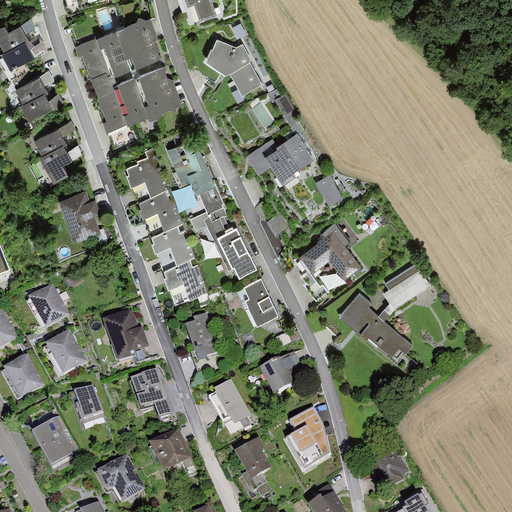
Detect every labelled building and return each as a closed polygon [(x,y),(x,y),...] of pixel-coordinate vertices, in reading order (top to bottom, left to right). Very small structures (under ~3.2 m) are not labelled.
[(181,0),(185,8),(191,6),(197,24),(218,17),(213,2),(217,0),(181,0)] [(155,33),(149,17),(78,44),(94,84),(111,78),(135,68),(164,57),(155,33)] [(7,24),(0,27),(0,37),(7,51),(30,40),(32,37),(25,24),(11,32),(7,24)] [(244,43),(236,48),(217,38),(205,61),(229,73),(231,74),(242,93),(262,81),(250,61),(251,56),(244,43)] [(30,40),(7,51),(19,75),(32,69),(28,61),(38,56),(30,40)] [(173,82),(166,64),(137,76),(113,85),(95,91),(110,131),(181,104),(173,82)] [(45,77),(21,88),(28,102),(51,91),(45,77)] [(26,106),(33,119),(56,107),(49,94),(26,106)] [(279,98),(284,113),(295,110),(290,95),(279,98)] [(58,127),(35,141),(43,154),(63,142),(64,144),(67,142),(58,127)] [(248,157),(262,175),(275,166),(283,178),(315,158),(300,133),(280,146),(275,138),(248,157)] [(209,164),(197,138),(168,151),(185,188),(193,184),(198,194),(218,185),(209,164)] [(43,154),(40,156),(54,180),(67,172),(62,164),(72,158),(64,144),(63,142),(43,154)] [(74,160),(84,154),(80,146),(69,152),(74,160)] [(171,190),(157,155),(126,168),(141,203),(171,190)] [(331,207),(345,200),(332,174),(318,181),(331,207)] [(186,225),(171,190),(141,203),(155,237),(186,225)] [(101,233),(95,217),(101,215),(96,200),(90,202),(87,191),(58,200),(72,242),(101,233)] [(328,260),(343,281),(362,267),(347,247),(353,242),(337,221),(322,233),(324,236),(297,256),(311,273),(328,260)] [(200,258),(186,225),(155,237),(169,271),(200,258)] [(239,228),(222,236),(240,276),(258,268),(252,255),(239,228)] [(15,277),(0,237),(0,299),(0,300),(15,277)] [(214,294),(200,258),(169,271),(183,306),(214,294)] [(385,291),(394,307),(432,283),(419,262),(387,282),(391,288),(385,291)] [(270,293),(262,277),(240,287),(258,326),(280,316),(270,293)] [(53,283),(27,297),(45,329),(71,315),(53,283)] [(361,292),(341,315),(360,331),(368,321),(371,323),(363,333),(398,363),(415,343),(371,306),(374,303),(361,292)] [(1,307),(0,306),(0,348),(19,339),(1,307)] [(135,311),(104,322),(119,365),(150,354),(148,347),(151,346),(145,328),(142,329),(135,311)] [(223,352),(209,313),(195,318),(197,322),(188,325),(198,354),(206,351),(209,357),(223,352)] [(70,329),(45,343),(63,375),(88,362),(70,329)] [(297,350),(262,366),(276,397),(311,380),(303,363),(297,350)] [(28,353),(3,367),(21,399),(46,385),(28,353)] [(170,413),(156,370),(131,378),(141,411),(155,406),(158,417),(170,413)] [(254,417),(233,381),(214,392),(235,428),(254,417)] [(104,416),(93,384),(72,391),(83,423),(104,416)] [(314,409),(291,423),(298,434),(287,441),(305,470),(330,455),(324,425),(314,409)] [(78,449),(59,415),(32,431),(51,464),(78,449)] [(198,465),(179,426),(150,440),(165,470),(181,462),(185,472),(198,465)] [(265,450),(258,438),(237,451),(254,477),(272,466),(263,452),(265,450)] [(410,471),(397,447),(376,458),(378,463),(374,465),(376,469),(385,485),(410,471)] [(145,489),(127,455),(96,471),(108,493),(113,491),(120,503),(145,489)] [(313,511),(346,511),(335,496),(327,485),(316,493),(320,498),(309,506),(313,511)] [(431,511),(423,499),(415,504),(402,511),(431,511)] [(106,511),(100,500),(78,511),(106,511)]
